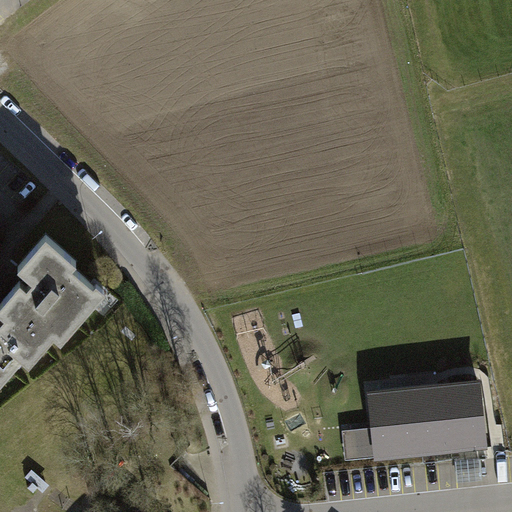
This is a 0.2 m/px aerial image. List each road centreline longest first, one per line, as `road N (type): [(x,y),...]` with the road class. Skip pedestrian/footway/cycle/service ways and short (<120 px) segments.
road 1 (residential): [(0,111),(95,205),(183,310),(211,361),(240,511)]
road 2 (residential): [(511,494),(373,511)]
